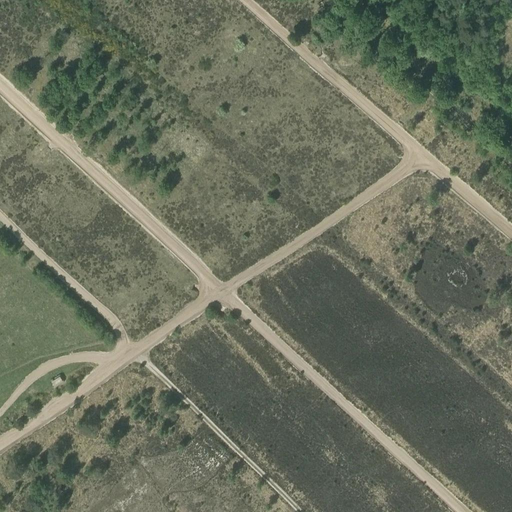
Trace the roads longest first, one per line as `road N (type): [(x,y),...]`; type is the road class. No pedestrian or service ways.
road 1 (track): [(0,88),(462,511)]
road 2 (track): [(421,158),(0,444)]
road 3 (track): [(242,0),(511,235)]
road 4 (track): [(0,214),(115,323),(125,358),(53,364),(0,412)]
road 5 (track): [(330,0),(511,165)]
road 6 (track): [(299,511),(132,353)]
